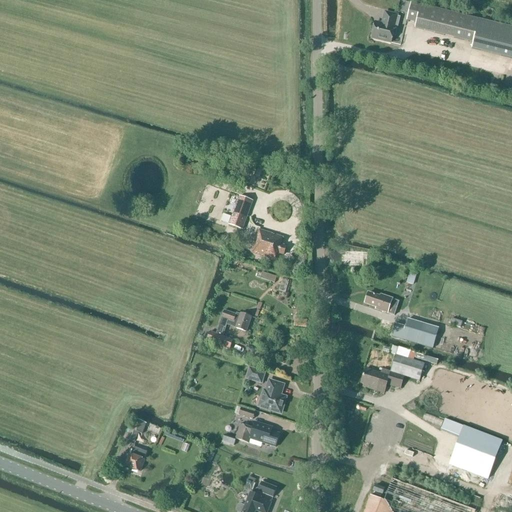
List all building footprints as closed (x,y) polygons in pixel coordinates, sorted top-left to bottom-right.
[(511,59),(511,28),(411,2),(406,21),(416,23),(415,29),(473,44),(471,49),(511,59)] [(395,37),(400,17),(398,17),(398,15),(384,11),(381,23),(375,22),(370,39),(391,45),(393,36),(395,37)] [(242,230),(249,213),(253,202),(240,197),(236,208),(229,225),(242,230)] [(284,255),(286,247),(281,245),(283,238),(259,230),(252,253),(267,258),(276,261),(279,254),(284,255)] [(242,251),(242,250),(240,249),(239,251),(237,250),(235,254),(244,258),(246,253),(242,251)] [(362,254),(344,253),(344,257),(340,256),(340,262),(344,263),(343,267),(361,268),(362,254)] [(260,279),(275,284),(277,278),(262,273),(260,279)] [(412,298),(417,283),(409,280),(404,296),(412,298)] [(221,308),(225,310),(226,305),(228,306),(232,294),(225,292),(221,308)] [(380,298),(368,294),(365,304),(377,308),(376,310),(394,316),(399,302),(381,296),(380,298)] [(224,311),(218,328),(225,330),(227,325),(246,332),(251,318),(241,314),(240,315),(236,314),(236,315),(224,311)] [(411,343),(417,323),(402,319),(400,326),(394,324),(390,336),(411,343)] [(460,329),(462,323),(452,319),(450,325),(460,329)] [(417,323),(411,343),(433,349),(439,330),(418,323),(417,323)] [(233,341),(210,333),(207,342),(229,350),(233,341)] [(437,365),(439,360),(417,353),(415,358),(437,365)] [(419,382),(425,364),(396,355),(391,372),(387,384),(400,388),(404,377),(419,382)] [(246,379),(260,384),(264,373),(249,368),(246,379)] [(387,384),(391,372),(382,369),(380,374),(366,369),(361,384),(364,385),(363,387),(376,392),(379,383),(385,384),(387,385),(387,384)] [(282,395),(285,385),(268,379),(265,389),(263,389),(257,408),(282,416),(288,397),(282,395)] [(252,420),(255,413),(237,407),(234,414),(239,416),(252,420)] [(142,435),(147,424),(135,419),(127,440),(135,443),(139,433),(142,435)] [(272,432),(273,429),(255,423),(253,429),(240,425),(235,439),(249,444),(250,440),(275,448),(280,434),(272,432)] [(488,480),(503,442),(463,426),(448,465),(488,480)] [(131,455),(129,454),(124,467),(139,472),(147,453),(133,448),(131,455)] [(475,511),(480,499),(397,467),(384,501),(370,496),(364,511),(475,511)] [(251,491),(255,480),(249,478),(245,488),(251,491)] [(258,493),(273,499),(277,488),(262,483),(258,493)] [(382,494),(384,489),(375,486),(373,491),(382,494)] [(256,511),(267,511),(271,503),(261,499),(261,497),(250,493),(248,499),(245,506),(241,504),(240,506),(237,506),(236,510),(238,511),(237,511),(255,511),(256,511)]
